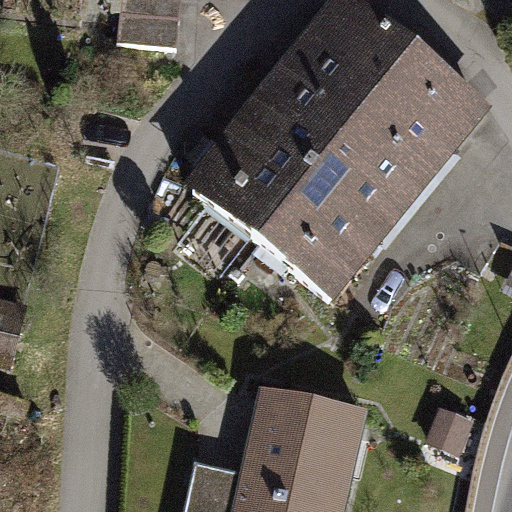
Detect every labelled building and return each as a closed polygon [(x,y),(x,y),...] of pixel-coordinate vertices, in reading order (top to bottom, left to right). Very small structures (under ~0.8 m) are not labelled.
[(182,0),(123,0),(119,47),(177,52),(182,0)] [(358,125),(409,62),(337,3),(285,66),(358,125)] [(358,125),(332,156),(408,219),(486,124),(409,62),(358,125)] [(332,156),(358,125),(285,66),(234,129),(306,188),(332,156)] [(254,251),(306,188),(234,129),(182,192),(254,251)] [(408,219),(332,156),(306,188),(254,251),(331,313),(408,219)] [(26,308),(0,301),(0,352),(15,355),(26,308)] [(343,511),(366,409),(259,385),(239,472),(191,461),(178,511),(343,511)]
